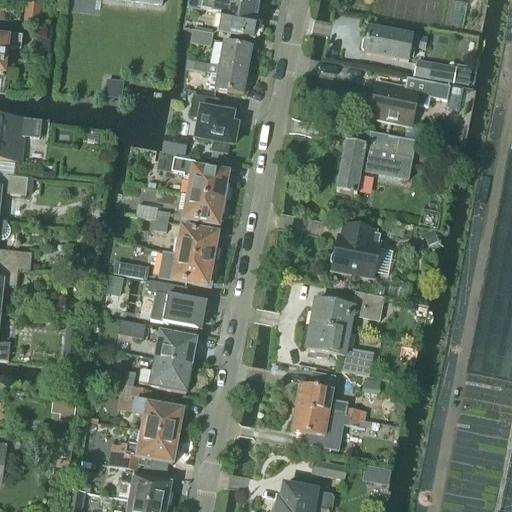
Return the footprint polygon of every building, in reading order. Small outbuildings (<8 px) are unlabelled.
[(100,0),(101,1),(161,8),(161,0),(100,0)] [(202,0),(202,3),(190,1),(258,14),(260,2),(264,0),(202,0)] [(256,24),(258,14),(190,1),(188,11),(200,13),(220,17),(217,33),(253,40),(254,37),(258,34),(259,28),(256,24)] [(26,7),(25,18),(32,19),(30,30),(37,31),(40,9),(26,7)] [(362,44),(361,52),(363,54),(362,58),(397,64),(407,66),(410,51),(424,53),(426,43),(367,32),(365,42),(362,44)] [(190,33),(188,47),(209,50),(211,37),(190,33)] [(0,77),(3,78),(6,52),(20,53),(22,40),(0,37),(0,77)] [(221,47),(217,69),(245,74),(249,52),(250,52),(250,50),(221,45),(220,47),(221,47)] [(245,74),(217,69),(193,65),(185,64),(183,73),(215,79),(213,92),(212,92),(212,94),(241,100),(242,98),(241,98),(245,74)] [(429,68),(426,82),(452,87),(455,72),(429,68)] [(409,128),(413,109),(426,111),(428,101),(446,105),(448,91),(405,82),(403,94),(375,89),(373,96),(370,98),(368,104),(371,108),(369,120),(409,128)] [(106,84),(105,101),(121,102),(122,86),(106,84)] [(449,89),(445,112),(458,114),(463,91),(449,89)] [(193,99),(189,120),(196,121),(198,122),(195,142),(212,145),(212,147),(211,155),(212,155),(210,164),(220,166),(221,157),(226,158),(228,150),(228,148),(232,149),(236,129),(230,128),(232,118),(214,115),(216,103),(193,99)] [(0,162),(20,165),(22,141),(33,142),(33,144),(39,144),(41,124),(30,123),(30,125),(23,125),(23,123),(0,121),(0,162)] [(406,185),(413,146),(413,145),(366,136),(363,149),(344,145),(335,195),(348,197),(348,199),(351,199),(351,198),(355,199),(360,172),(405,180),(405,185),(406,185)] [(191,183),(188,197),(224,204),(227,189),(224,188),(226,178),(193,171),(194,165),(174,161),(171,174),(184,177),(183,181),(191,183)] [(0,197),(24,200),(26,182),(0,178),(0,197)] [(222,219),(224,204),(188,197),(183,223),(216,229),(219,218),(222,219)] [(155,214),(153,224),(167,226),(168,217),(155,214)] [(165,236),(167,226),(153,224),(152,234),(165,236)] [(0,271),(17,274),(29,275),(31,258),(0,254),(0,244),(1,244),(2,244),(3,244),(4,243),(5,243),(6,242),(7,242),(7,241),(8,241),(8,240),(9,239),(9,238),(10,237),(10,236),(10,235),(10,234),(10,233),(9,232),(9,231),(9,230),(8,229),(8,228),(7,228),(6,227),(5,226),(4,226),(0,225),(0,271)] [(329,264),(332,268),(331,272),(372,280),(378,249),(377,249),(379,238),(372,237),(372,235),(344,229),(341,242),(337,241),(334,256),(330,258),(329,264)] [(181,232),(176,259),(213,265),(216,250),(213,249),(215,238),(181,232)] [(432,233),(423,237),(428,249),(438,245),(432,233)] [(171,283),(205,290),(207,279),(211,280),(213,265),(176,259),(171,283)] [(113,277),(125,279),(131,280),(141,282),(144,270),(133,268),(127,267),(115,265),(113,277)] [(0,307),(2,289),(15,290),(17,274),(0,271),(0,307)] [(122,282),(106,278),(103,297),(119,300),(122,282)] [(148,284),(146,295),(154,297),(149,324),(161,326),(197,333),(202,305),(184,302),(186,291),(148,284)] [(314,304),(310,329),(348,336),(351,320),(379,325),(383,301),(359,297),(356,312),(337,308),(338,303),(326,301),(325,306),(314,304)] [(134,327),(131,341),(141,343),(144,328),(134,327)] [(305,353),(316,355),(315,360),(327,363),(328,357),(347,361),(345,376),(368,380),(373,356),(345,351),(348,336),(310,329),(305,353)] [(156,349),(154,364),(192,371),(194,359),(192,356),(194,343),(148,334),(145,346),(156,349)] [(0,363),(7,365),(9,347),(0,346),(0,363)] [(190,382),(192,371),(154,364),(151,378),(140,376),(137,388),(184,397),(187,384),(190,382)] [(123,375),(121,389),(131,391),(134,377),(123,375)] [(299,388),(294,411),(328,417),(344,420),(358,423),(359,414),(345,412),(346,407),(330,404),(332,394),(331,394),(334,381),(334,380),(311,376),(308,389),(299,388)] [(120,415),(132,417),(143,419),(141,434),(179,441),(181,429),(179,426),(181,414),(147,408),(150,395),(131,392),(131,391),(121,389),(120,389),(116,413),(121,413),(120,415)] [(60,418),(59,422),(72,424),(75,401),(62,400),(60,418)] [(294,411),(290,435),(304,437),(302,449),(337,455),(342,429),(356,432),(358,423),(344,420),(328,417),(294,411)] [(176,453),(179,441),(141,434),(138,449),(126,447),(124,459),(171,468),(173,455),(176,453)] [(111,447),(107,470),(128,473),(129,464),(119,462),(121,448),(111,447)] [(55,463),(54,470),(66,471),(67,464),(55,463)] [(310,477),(343,484),(346,472),(312,465),(310,477)] [(130,489),(128,504),(166,511),(171,485),(121,477),(119,487),(130,489)] [(75,495),(88,498),(90,489),(77,486),(75,495)] [(328,511),(329,510),(316,507),(318,496),(285,490),(282,504),(279,504),(277,511),(328,511)]
